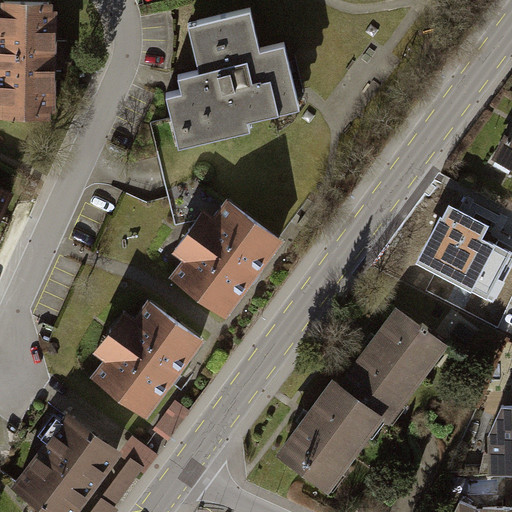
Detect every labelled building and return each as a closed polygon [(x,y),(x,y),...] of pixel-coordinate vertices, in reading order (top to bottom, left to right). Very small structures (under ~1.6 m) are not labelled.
[(55,3),(0,3),(0,66),(1,121),(57,120),(56,60),(55,3)] [(196,18),(188,20),(199,65),(176,71),(179,87),(164,91),(170,118),(178,149),(254,131),(251,119),(301,108),(290,62),(285,43),(260,48),(250,6),(196,18)] [(511,139),(507,137),(496,158),(511,166),(511,139)] [(0,187),(0,225),(15,195),(0,187)] [(279,238),(227,200),(215,217),(205,209),(196,220),(173,253),(183,260),(170,278),(229,321),(286,243),(279,238)] [(446,221),(443,220),(423,259),(484,291),(493,275),(502,279),(511,259),(511,256),(477,238),(484,226),(452,209),(446,221)] [(101,355),(87,372),(145,416),(203,340),(146,296),(133,312),(122,304),(90,346),(101,355)] [(399,313),(342,390),(385,421),(395,429),(452,351),(399,313)] [(329,497),(385,421),(342,390),(333,383),(277,459),(329,497)] [(511,405),(503,405),(488,438),(489,473),(511,472),(511,405)] [(72,511),(117,451),(64,413),(16,481),(13,484),(51,511),(72,511)] [(112,494),(118,498),(141,468),(129,459),(106,490),(112,494)] [(511,511),(511,478),(505,479),(505,506),(480,507),(458,497),(451,511),(511,511)] [(105,504),(100,500),(91,511),(108,511),(111,508),(105,504)]
